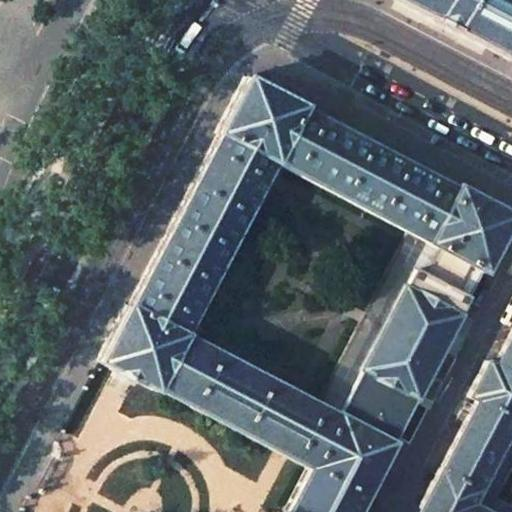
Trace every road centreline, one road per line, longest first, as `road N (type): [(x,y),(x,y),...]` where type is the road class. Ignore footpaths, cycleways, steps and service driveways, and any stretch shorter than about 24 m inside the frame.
road 1 (primary): [(198,0),(0,387)]
road 2 (primary): [(511,146),(297,36),(246,0)]
